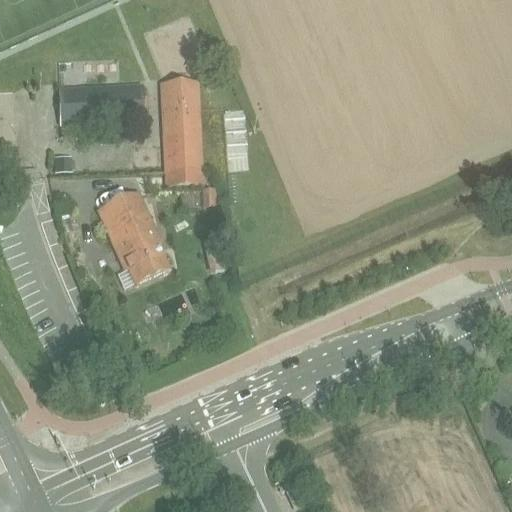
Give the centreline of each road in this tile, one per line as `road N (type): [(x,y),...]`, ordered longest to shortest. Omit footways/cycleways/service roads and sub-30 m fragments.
road 1 (residential): [(132,413),(440,276)]
road 2 (tertiary): [(235,443),(474,336)]
road 3 (tertiary): [(457,307),(219,408)]
road 4 (tertiary): [(219,408),(29,492)]
road 5 (tertiary): [(81,511),(235,443)]
